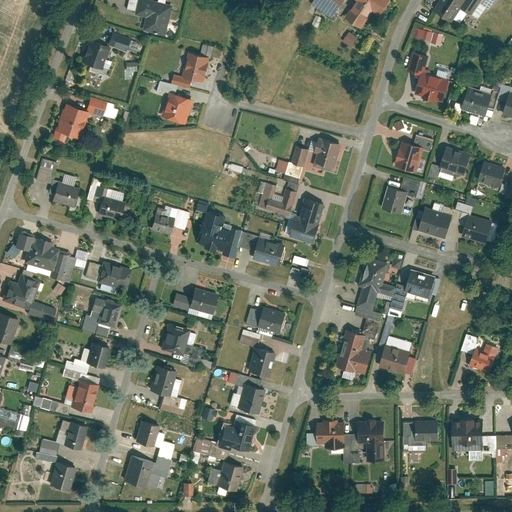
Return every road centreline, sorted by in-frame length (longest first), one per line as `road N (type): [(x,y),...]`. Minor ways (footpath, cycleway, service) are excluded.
road 1 (residential): [(89,511),(161,254)]
road 2 (residential): [(80,0),(4,209)]
road 3 (residential): [(295,396),(511,391)]
road 4 (residential): [(161,254),(320,299)]
road 5 (residential): [(4,209),(161,254)]
road 6 (residential): [(366,134),(242,102),(214,108)]
road 7 (residential): [(376,101),(506,137)]
